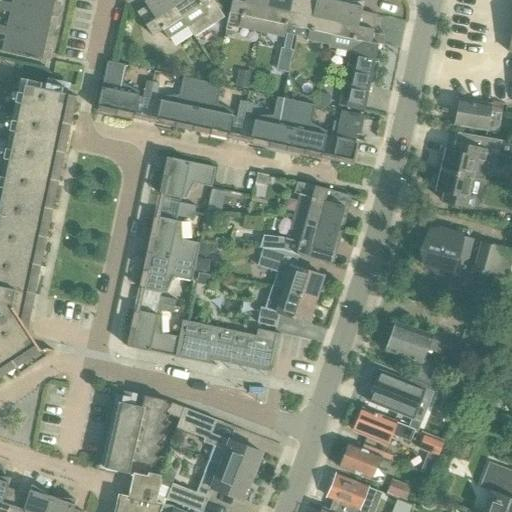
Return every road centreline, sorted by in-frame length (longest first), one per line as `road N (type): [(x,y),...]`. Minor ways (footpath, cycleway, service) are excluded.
road 1 (tertiary): [(310,431),(359,297),(431,0)]
road 2 (residential): [(94,363),(132,173),(120,153),(79,143),(109,0)]
road 3 (residential): [(310,431),(115,376),(94,363)]
